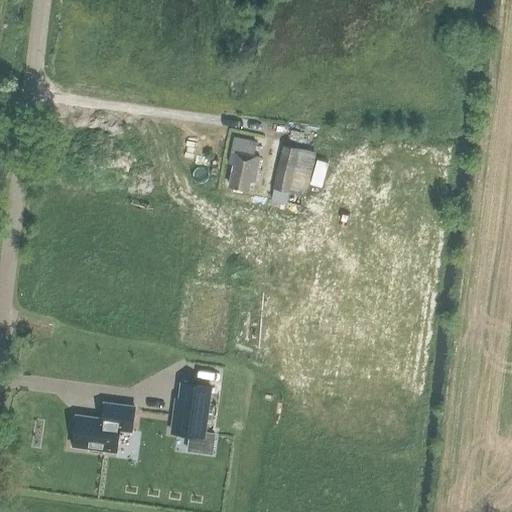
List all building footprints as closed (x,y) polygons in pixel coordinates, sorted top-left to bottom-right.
[(247,191),(248,182),(254,183),(260,158),(252,156),(255,142),(234,138),(229,164),(234,165),(230,187),(247,191)] [(223,155),(225,144),(222,143),(214,142),(213,153),(219,155),(223,155)] [(298,151),(282,148),(273,190),(289,194),(298,151)] [(64,419),(67,394),(50,392),(52,369),(32,367),(32,372),(22,371),(18,414),(64,419)] [(176,400),(171,433),(194,436),(203,437),(202,444),(212,445),(214,435),(204,433),(210,388),(182,384),(180,400),(176,400)] [(73,418),(72,431),(74,431),(72,446),(89,448),(89,451),(104,453),(104,450),(116,452),(119,430),(132,432),(135,408),(104,404),(102,420),(76,416),(76,418),(73,418)] [(50,447),(53,425),(41,423),(38,446),(50,447)] [(65,487),(103,490),(105,455),(68,452),(65,487)]
